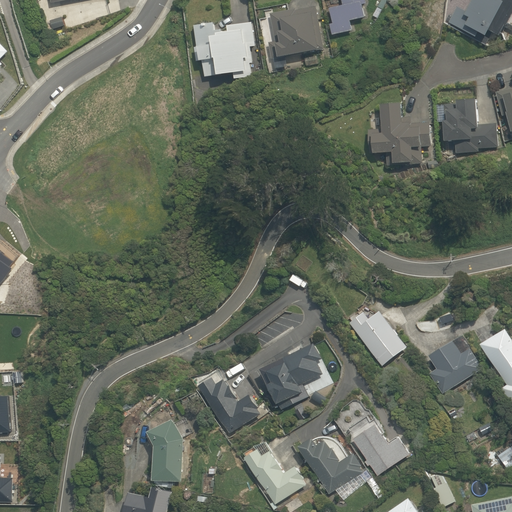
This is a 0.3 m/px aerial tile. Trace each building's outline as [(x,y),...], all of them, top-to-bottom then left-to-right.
[(344,0),(346,8),(333,11),(337,26),(333,27),(335,37),(354,32),(352,24),(372,19),(366,0),(344,0)] [(483,36),(501,45),(510,27),(511,28),(511,0),(478,0),(471,16),(464,13),(455,30),(480,42),(483,36)] [(317,9),(271,18),(276,46),(269,47),(272,62),(280,60),(281,64),(319,57),(318,51),(325,50),(317,9)] [(75,10),(60,13),(62,21),(77,19),(75,10)] [(215,24),(195,26),(198,49),(195,49),(197,66),(204,65),(206,80),(222,78),(223,82),(236,80),(237,82),(256,79),(252,49),(256,49),(252,23),(229,26),(230,34),(216,35),(215,24)] [(0,74),(1,73),(0,71),(0,66),(2,65),(0,61),(0,59),(8,52),(0,43),(0,74)] [(511,118),(511,91),(498,95),(504,120),(511,118)] [(450,115),(451,125),(447,126),(449,148),(456,148),(457,155),(479,153),(479,151),(498,150),(497,127),(481,128),(479,104),(462,106),(463,114),(450,115)] [(371,133),(371,160),(389,160),(390,169),(424,169),(424,150),(434,150),(434,125),(413,125),(413,120),(406,120),(406,107),(386,107),(386,133),(371,133)] [(415,349),(389,312),(376,321),(371,313),(356,324),(387,369),(415,349)] [(511,329),(511,330),(485,347),(511,387),(504,392),(511,403),(511,329)] [(314,396),(308,384),(325,376),(318,362),(325,359),(316,342),(266,366),(287,409),(314,396)] [(458,344),(437,357),(444,369),(433,376),(446,395),(486,370),(476,354),(467,359),(458,344)] [(222,378),(206,387),(234,434),(266,415),(261,406),(266,403),(261,395),(245,404),(242,400),(245,399),(234,379),(225,384),(222,378)] [(0,433),(11,432),(9,396),(0,396),(0,433)] [(373,418),(352,429),(380,476),(415,458),(396,421),(379,430),(373,418)] [(177,421),(155,433),(164,447),(160,480),(183,483),(188,441),(177,421)] [(333,495),(371,472),(359,451),(345,460),(333,440),(324,446),(320,440),(306,449),(333,495)] [(511,466),(511,446),(500,454),(509,468),(511,466)] [(267,450),(253,458),(278,504),(314,485),(303,465),(291,471),(280,451),(271,456),(267,450)] [(0,499),(14,500),(14,475),(2,475),(2,453),(0,452),(0,499)] [(453,480),(434,486),(441,509),(460,503),(453,480)] [(172,511),(176,491),(157,488),(155,497),(135,493),(131,511),(172,511)] [(511,511),(511,498),(480,505),(481,511),(511,511)] [(424,511),(417,499),(394,511),(424,511)]
